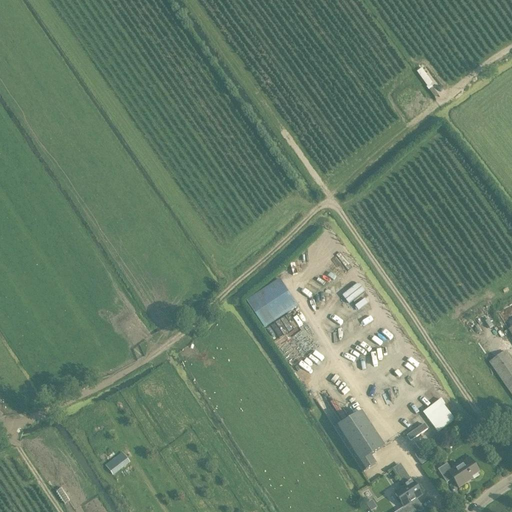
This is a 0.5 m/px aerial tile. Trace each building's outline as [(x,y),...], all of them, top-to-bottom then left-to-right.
[(281,279),(247,299),(264,328),(298,308),(281,279)] [(364,319),(373,334),(388,325),(379,310),(364,319)] [(357,342),(359,346),(372,339),(370,335),(357,342)] [(511,395),(511,362),(504,352),(489,363),(511,395)] [(439,433),(456,419),(440,399),(423,412),(439,433)] [(342,423),(353,418),(347,403),(336,408),(342,423)] [(363,473),(375,465),(370,457),(384,448),(361,413),(335,430),(363,473)] [(122,453),(105,466),(112,475),(129,462),(122,453)] [(466,481),(478,473),(469,459),(451,471),(446,464),(437,470),(446,483),(452,479),(458,488),(467,483),(466,481)] [(393,468),(388,472),(396,484),(401,481),(393,468)] [(408,511),(414,509),(420,505),(416,500),(421,496),(411,482),(394,493),(403,507),(396,511),(408,511)]
